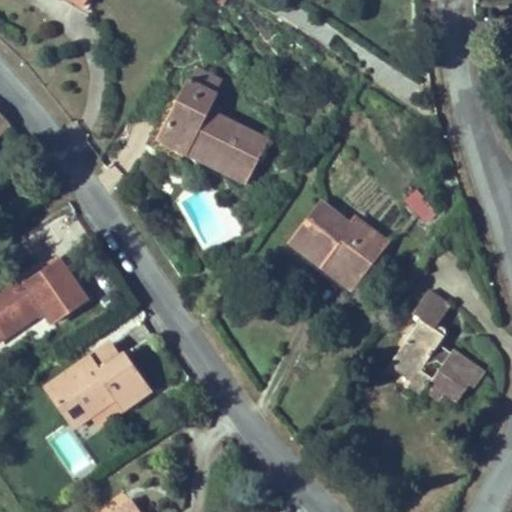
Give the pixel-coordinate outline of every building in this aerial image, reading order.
[(67,0),(88,12),(94,1),(92,0),(88,0),(85,5),(77,0),(67,0)] [(196,70),(190,82),(216,96),(222,83),(196,70)] [(191,146),(249,176),(266,141),(214,114),(217,108),(211,105),(216,96),(190,82),(157,149),(182,162),(187,153),(191,146)] [(0,112),(0,130),(9,123),(0,112)] [(187,153),(246,182),(249,176),(191,146),(187,153)] [(427,225),(441,212),(419,187),(404,200),(427,225)] [(292,243),(322,266),(329,257),(359,280),(387,243),(356,219),(351,225),(322,203),(292,243)] [(322,266),(352,289),(359,280),(329,257),(322,266)] [(0,298),(0,329),(6,338),(45,311),(54,323),(88,300),(61,262),(28,284),(20,290),(18,287),(0,298)] [(0,341),(6,338),(0,329),(0,298),(18,287),(20,290),(28,284),(23,277),(0,292),(0,341)] [(430,290),(414,313),(422,319),(429,324),(436,329),(452,306),(430,290)] [(449,357),(437,348),(446,336),(447,332),(447,330),(445,327),(442,326),(439,327),(437,329),(436,329),(429,324),(422,319),(392,362),(415,378),(410,385),(423,394),(427,389),(442,400),(447,393),(459,401),(471,385),(476,388),(486,373),(454,351),(449,357)] [(91,358),(101,372),(121,358),(112,344),(91,358)] [(116,394),(124,405),(126,408),(151,392),(126,355),(121,358),(101,372),(91,358),(48,387),(76,427),(108,404),(109,404),(107,401),(116,394)] [(392,362),(387,369),(410,385),(415,378),(392,362)] [(108,404),(113,412),(124,405),(116,394),(107,401),(109,404),(108,404)] [(122,506),(125,511),(138,511),(131,500),(122,506)]
